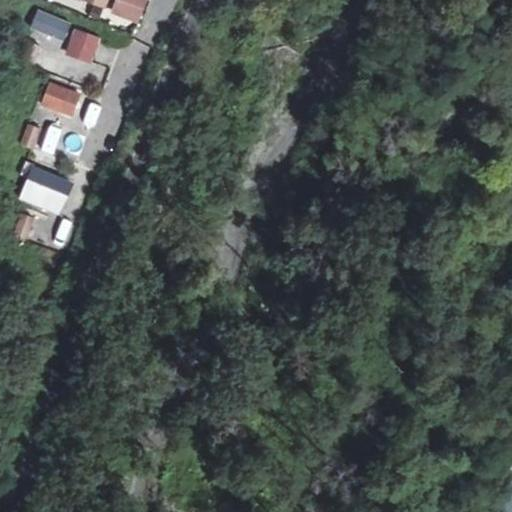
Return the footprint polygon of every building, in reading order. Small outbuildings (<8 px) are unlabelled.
[(147,0),(116,0),(112,15),(138,25),(147,0)] [(72,24),(39,10),(31,27),(64,42),(72,24)] [(100,38),(74,29),(65,55),(90,64),(100,38)] [(40,45),(30,41),(22,61),(32,65),(40,45)] [(81,96),(49,83),(40,105),(72,118),(81,96)] [(31,124),(23,145),(33,148),(41,128),(31,124)] [(75,183),(34,166),(19,200),(60,217),(75,183)] [(16,234),(26,238),(34,217),(24,213),(16,234)]
